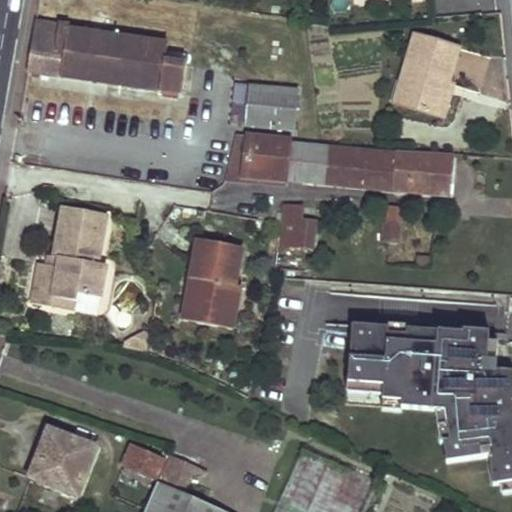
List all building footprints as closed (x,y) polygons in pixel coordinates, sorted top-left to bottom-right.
[(30,70),(68,78),(177,93),(181,62),(161,58),(163,40),(70,26),(71,24),(39,20),(30,70)] [(465,48),(422,35),(400,105),(440,116),(450,82),(454,83),(465,48)] [(450,82),(440,116),(449,119),(460,85),(454,83),(450,82)] [(251,88),(248,128),(294,133),(298,93),(251,88)] [(247,136),(239,136),(231,180),(285,186),(286,180),(243,177),(247,136)] [(247,136),(243,177),(286,180),(289,149),(290,141),(247,136)] [(286,180),(450,196),(454,159),(399,156),(398,158),(289,149),(286,180)] [(303,205),(283,203),(282,217),(302,219),(303,205)] [(114,220),(66,212),(57,261),(65,262),(64,271),(54,270),(47,268),(40,309),(62,313),(63,304),(85,308),(87,300),(109,303),(114,271),(105,270),(114,220)] [(383,216),(380,243),(395,245),(399,218),(383,216)] [(313,249),(316,220),(302,219),(282,217),(281,224),(279,245),(313,249)] [(244,252),(200,245),(187,327),(238,336),(244,292),(238,290),(244,252)] [(65,262),(57,261),(55,261),(54,270),(64,271),(65,262)] [(63,304),(62,313),(84,316),(85,308),(63,304)] [(407,327),(389,326),(388,330),(388,336),(406,337),(406,331),(407,327)] [(388,330),(352,327),(348,386),(383,388),(382,403),(401,404),(401,410),(432,412),(445,413),(449,443),(441,444),(444,464),(486,458),(491,487),(498,486),(511,484),(511,421),(511,422),(509,405),(511,404),(511,389),(511,383),(506,345),(464,342),(464,335),(406,331),(406,337),(388,336),(388,330)] [(149,353),(152,333),(147,332),(128,343),(127,348),(149,353)] [(506,345),(507,335),(464,332),(464,335),(464,342),(506,345)] [(243,368),(235,366),(230,370),(228,382),(231,386),(240,387),(244,385),(246,372),(243,368)] [(432,412),(437,445),(441,444),(449,443),(445,413),(432,412)] [(51,428),(31,475),(77,495),(97,447),(51,428)] [(131,464),(156,477),(162,463),(136,451),(131,464)] [(172,456),(159,485),(185,496),(198,468),(172,456)] [(511,484),(498,486),(499,496),(511,494),(511,484)] [(224,511),(185,496),(159,485),(146,511),(224,511)]
